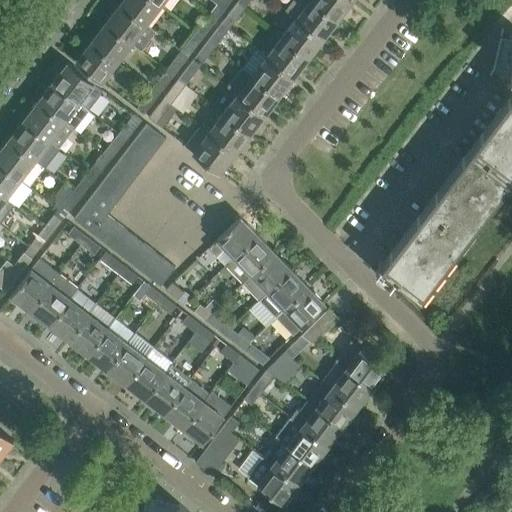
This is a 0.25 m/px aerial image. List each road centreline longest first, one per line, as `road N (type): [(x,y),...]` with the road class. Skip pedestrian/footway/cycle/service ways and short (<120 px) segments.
road 1 (residential): [(317,511),(435,359),(426,341),(261,182),(404,0)]
road 2 (residential): [(231,511),(92,404)]
road 3 (residential): [(10,511),(92,404)]
